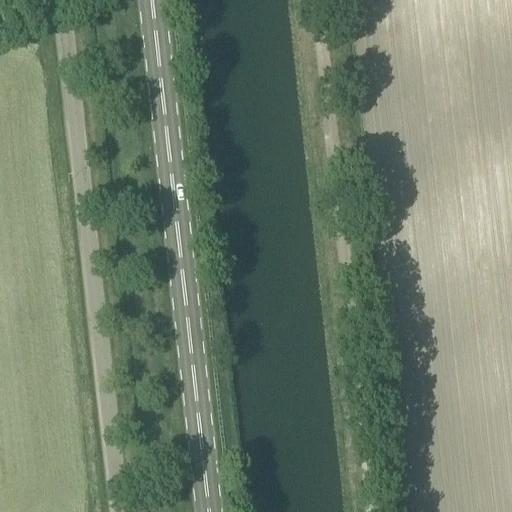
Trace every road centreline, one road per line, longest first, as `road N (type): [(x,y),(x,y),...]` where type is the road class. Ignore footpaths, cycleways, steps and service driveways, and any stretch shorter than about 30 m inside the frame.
road 1 (unclassified): [(120,511),(63,0)]
road 2 (primary): [(210,511),(153,0)]
road 3 (track): [(377,511),(321,0)]
